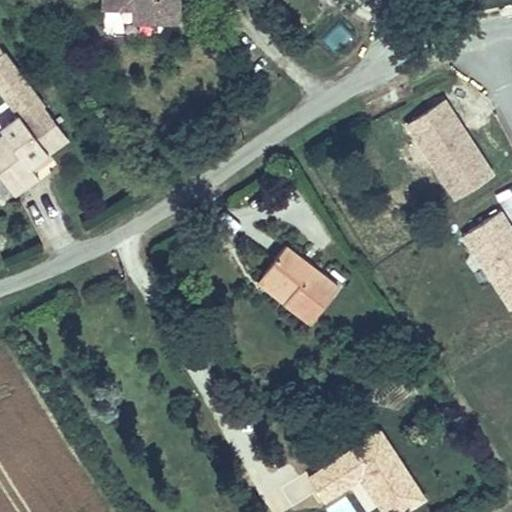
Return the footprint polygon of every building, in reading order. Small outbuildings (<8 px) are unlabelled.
[(91,0),(91,13),(127,16),(126,28),(175,31),(176,0),(91,0)] [(493,173),(445,100),(408,124),(457,198),(493,173)] [(0,203),(31,178),(24,169),(17,161),(33,148),(50,135),(29,109),(11,124),(4,116),(0,118),(0,203)] [(33,148),(17,161),(24,169),(40,157),(33,148)] [(511,221),(503,209),(460,232),(511,309),(511,221)] [(278,240),(250,281),(306,318),(333,278),(278,240)]
